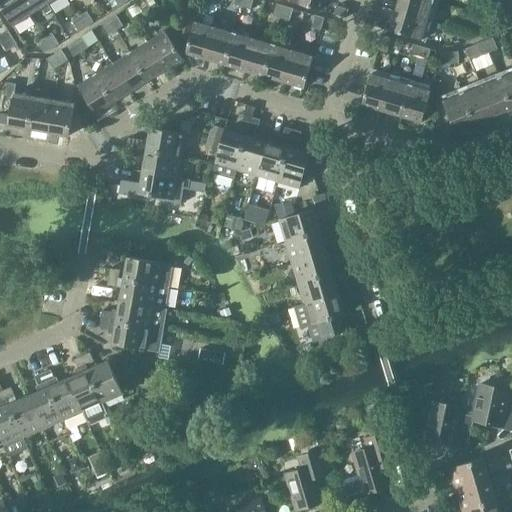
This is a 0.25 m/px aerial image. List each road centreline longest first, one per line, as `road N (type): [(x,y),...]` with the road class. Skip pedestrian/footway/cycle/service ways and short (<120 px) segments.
road 1 (residential): [(328,118),(189,82),(118,133),(97,160),(0,147)]
road 2 (residential): [(380,346),(321,152),(328,118)]
road 3 (residential): [(328,118),(448,150),(511,133)]
road 4 (residential): [(0,361),(67,333),(81,260)]
road 5 (residential): [(328,118),(362,0)]
